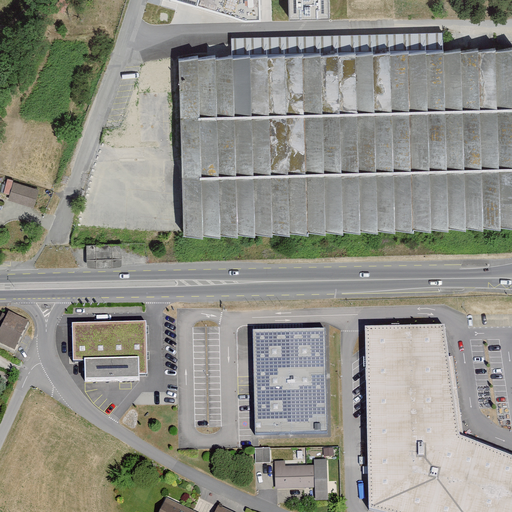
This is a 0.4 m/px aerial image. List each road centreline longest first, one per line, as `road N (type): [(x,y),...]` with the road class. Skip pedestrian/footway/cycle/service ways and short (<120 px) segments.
road 1 (primary): [(46,286),(468,278)]
road 2 (unknown): [(511,23),(130,31)]
road 3 (residential): [(49,360),(91,414),(276,511)]
road 4 (residential): [(139,0),(61,225)]
